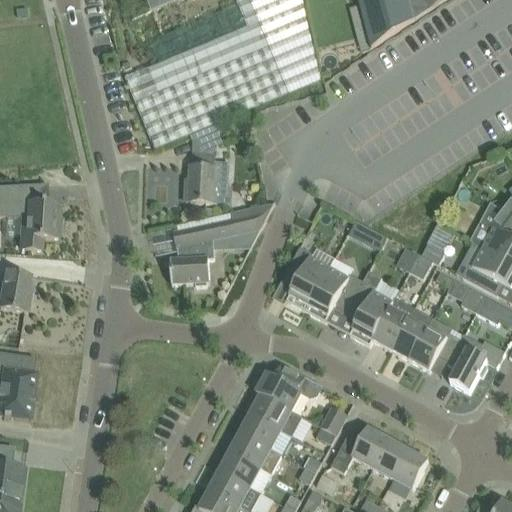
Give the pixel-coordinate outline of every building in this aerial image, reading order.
[(235,0),(248,30),(126,81),(156,152),(321,83),(302,0),(235,0)] [(187,0),(145,0),(151,14),(187,0)] [(415,23),(408,0),(357,0),(360,8),(371,52),(415,23)] [(409,0),(415,23),(450,0),(409,0)] [(361,55),(371,52),(360,8),(349,11),(361,55)] [(481,47),(341,128),(362,164),(496,86),(484,65),(490,62),(481,47)] [(216,148),(223,145),(217,131),(192,141),(198,156),(216,148)] [(230,167),(215,166),(216,148),(198,156),(197,170),(191,170),(190,191),(186,191),(186,205),(206,206),(214,206),(215,190),(228,191),(230,167)] [(56,220),(57,207),(29,205),(28,208),(23,208),(22,189),(0,189),(0,220),(24,222),(21,253),(41,254),(42,241),(58,242),(60,220),(56,220)] [(511,202),(503,215),(511,222),(511,202)] [(511,222),(503,215),(491,206),(480,226),(493,233),(484,252),(511,267),(511,222)] [(259,234),(274,207),(232,215),(234,222),(238,239),(259,234)] [(181,263),(171,264),(172,288),(195,287),(195,290),(207,290),(207,286),(210,286),(208,263),(214,262),(214,253),(213,245),(238,239),(234,222),(232,222),(189,232),(173,235),(177,252),(180,252),(181,263)] [(356,224),(348,238),(379,255),(387,241),(356,224)] [(433,266),(439,269),(445,258),(428,249),(422,260),(433,266)] [(396,269),(410,276),(419,258),(406,250),(396,269)] [(311,262),(313,258),(301,251),(282,286),(283,286),(293,292),(287,305),(306,315),(330,272),(311,262)] [(511,267),(484,252),(474,270),(470,268),(463,282),(497,300),(504,288),(511,292),(511,267)] [(419,258),(410,276),(423,283),(433,266),(422,260),(419,258)] [(330,272),(306,315),(326,326),(335,309),(347,316),(363,285),(350,278),(348,282),(330,272)] [(373,345),(396,302),(395,301),(392,306),(375,296),(382,282),(369,275),(363,285),(347,316),(359,322),(350,339),(370,350),(373,345)] [(0,315),(0,316),(1,311),(28,316),(30,302),(27,301),(31,280),(6,276),(4,289),(0,288),(0,315)] [(454,284),(441,276),(437,284),(450,292),(454,284)] [(461,309),(476,317),(485,300),(470,292),(461,309)] [(507,312),(489,303),(485,300),(476,317),(498,329),(507,312)] [(391,355),(415,312),(396,302),(373,345),(391,355)] [(411,365),(434,322),(415,312),(391,355),(411,365)] [(434,322),(411,365),(430,376),(439,360),(449,366),(461,343),(449,337),(452,332),(434,322)] [(488,365),(477,359),(483,348),(464,338),(461,343),(449,366),(448,368),(457,373),(450,386),(470,397),(480,379),(482,380),(488,371),(485,369),(488,365)] [(0,356),(0,379),(2,379),(1,389),(0,389),(0,390),(0,420),(4,421),(4,422),(9,423),(10,422),(30,425),(33,407),(34,407),(36,395),(35,395),(38,377),(34,377),(36,362),(0,356)] [(268,377),(257,397),(292,416),(302,397),(311,402),(317,400),(322,390),(282,368),(275,381),(268,377)] [(303,421),(292,416),(257,397),(250,409),(255,412),(251,418),(282,435),(293,441),(303,421)] [(332,412),(321,431),(336,439),(347,420),(332,412)] [(272,454),(282,435),(251,418),(241,437),(272,454)] [(336,439),(321,431),(325,433),(320,442),(331,448),(336,439)] [(354,461),(373,472),(388,444),(368,433),(362,443),(350,437),(332,470),(345,477),(354,461)] [(241,437),(231,456),(261,473),(271,478),(272,479),(282,459),(272,454),(241,437)] [(373,472),(393,483),(408,454),(388,444),(373,472)] [(429,466),(408,454),(393,483),(414,494),(429,466)] [(231,456),(220,475),(251,492),(261,473),(231,456)] [(313,461),(307,472),(316,477),(322,466),(313,461)] [(5,470),(0,468),(0,511),(20,511),(23,494),(25,472),(5,470)] [(310,488),(316,477),(307,472),(301,483),(310,488)] [(220,475),(210,494),(241,511),(243,511),(253,511),(262,497),(261,497),(251,492),(220,475)] [(339,487),(323,478),(317,489),(333,498),(339,487)] [(240,511),(241,511),(210,494),(206,501),(202,498),(195,511),(196,511),(240,511)] [(316,511),(319,509),(323,500),(313,495),(309,503),(303,511),(316,511)] [(292,499),(286,510),(289,511),(296,511),(301,504),(292,499)] [(361,511),(383,511),(367,503),(361,511)]
